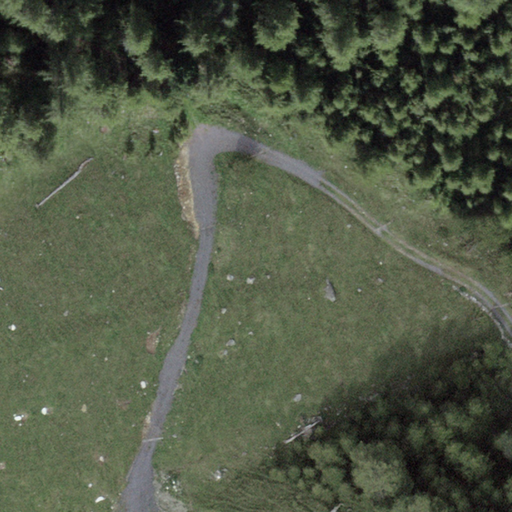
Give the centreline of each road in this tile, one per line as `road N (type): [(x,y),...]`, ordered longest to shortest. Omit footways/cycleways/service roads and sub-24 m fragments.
road 1 (track): [(127,511),(174,367),(208,148)]
road 2 (track): [(208,148),(241,142),(322,189),(395,250),(489,297),(511,325)]
